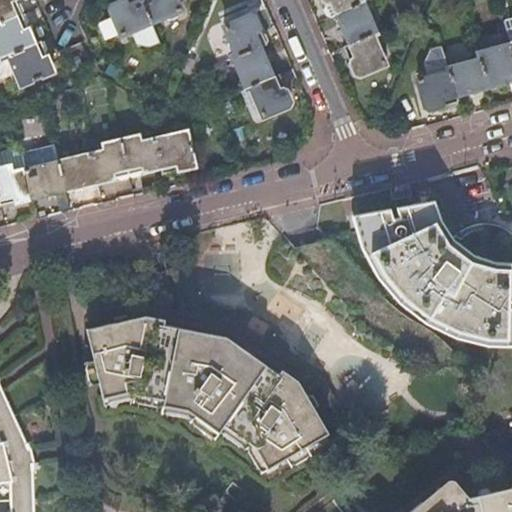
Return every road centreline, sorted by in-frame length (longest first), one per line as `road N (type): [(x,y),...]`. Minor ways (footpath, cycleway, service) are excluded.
road 1 (tertiary): [(357,162),(0,247)]
road 2 (residential): [(286,0),(357,162)]
road 3 (tertiary): [(511,123),(357,162)]
